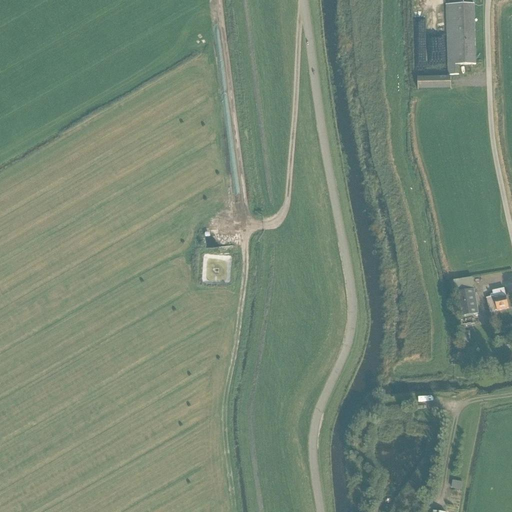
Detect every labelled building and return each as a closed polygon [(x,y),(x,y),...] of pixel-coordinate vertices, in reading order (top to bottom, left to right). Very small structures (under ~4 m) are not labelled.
[(446,6),(447,48),(448,76),(458,75),(458,66),(476,65),(474,5),(446,6)] [(451,89),(451,77),(417,78),(418,90),(451,89)] [(456,293),(455,293),(459,318),(479,314),(474,290),(472,278),(454,282),(456,293)] [(492,292),(493,296),(491,296),(491,299),(487,300),(489,313),(508,309),(504,290),(492,292)] [(500,348),(511,345),(510,338),(505,340),(504,336),(497,338),(500,348)] [(463,482),(452,481),(452,485),(451,489),(462,491),(463,482)]
